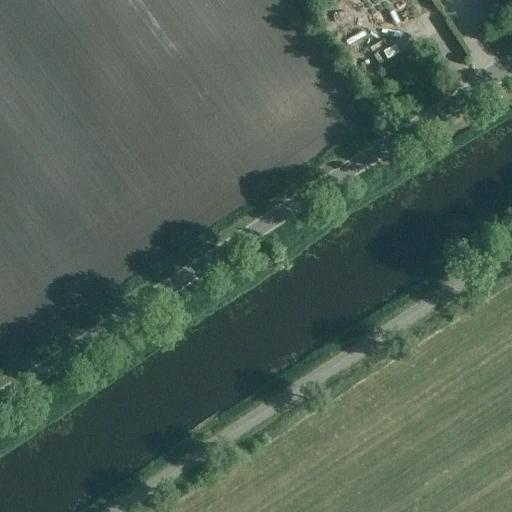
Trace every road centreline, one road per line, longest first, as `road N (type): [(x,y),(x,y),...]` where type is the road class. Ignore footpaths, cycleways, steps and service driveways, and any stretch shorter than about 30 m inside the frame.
road 1 (unclassified): [(0,384),(511,60)]
road 2 (unclassified): [(113,511),(511,249)]
